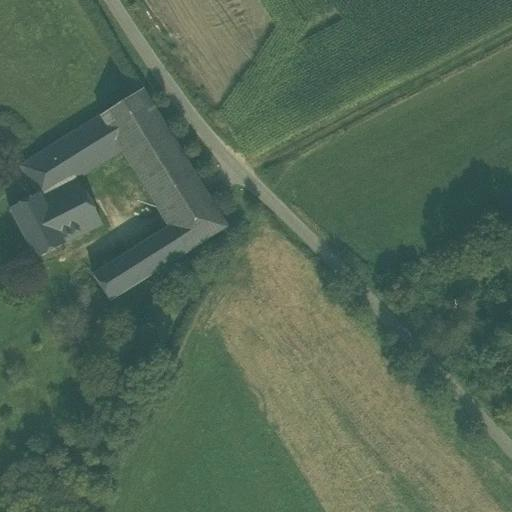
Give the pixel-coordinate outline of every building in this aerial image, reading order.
[(123,153),(158,211),(200,188),(141,91),(100,117),(111,134),(123,153)] [(66,162),(111,134),(100,117),(19,167),(36,195),(38,195),(47,213),(61,206),(71,225),(74,224),(80,237),(102,226),(77,181),(66,162)] [(77,181),(123,153),(111,134),(66,162),(77,181)] [(158,211),(167,225),(208,200),(200,188),(158,211)] [(35,260),(64,245),(47,213),(38,195),(36,195),(33,197),(9,210),(35,260)] [(225,228),(208,200),(167,225),(169,228),(92,276),(109,302),(225,228)] [(61,206),(47,213),(64,245),(80,237),(74,224),(71,225),(61,206)]
